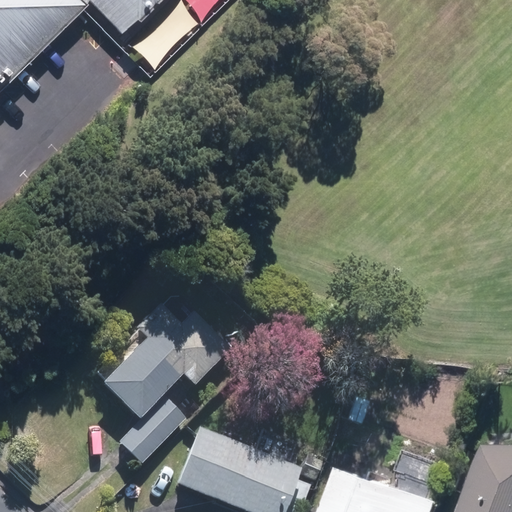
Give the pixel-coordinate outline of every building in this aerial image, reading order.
[(0,0),(0,86),(83,4),(111,32),(143,0),(0,0)] [(139,417),(185,373),(194,382),(231,347),(194,309),(180,322),(161,302),(136,326),(147,338),(103,380),(139,417)] [(364,430),(372,396),(353,391),(345,425),(364,430)] [(140,463),(186,418),(164,396),(118,441),(140,463)] [(199,427),(177,482),(252,511),(299,511),(311,484),(296,478),(300,467),(199,427)] [(511,511),(511,439),(491,440),(466,511),(511,511)] [(442,511),(447,502),(346,462),(326,511),(442,511)]
